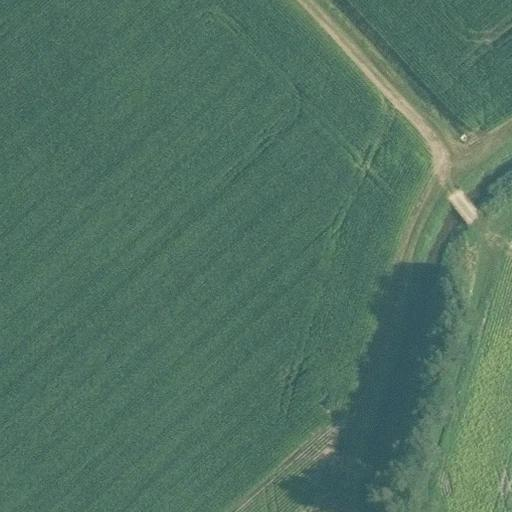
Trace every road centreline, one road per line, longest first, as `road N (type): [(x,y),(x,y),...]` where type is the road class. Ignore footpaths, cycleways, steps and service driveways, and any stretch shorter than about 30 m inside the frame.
road 1 (track): [(406,511),(414,457),(471,261),(511,225)]
road 2 (track): [(449,188),(441,151),(425,130),(300,0)]
